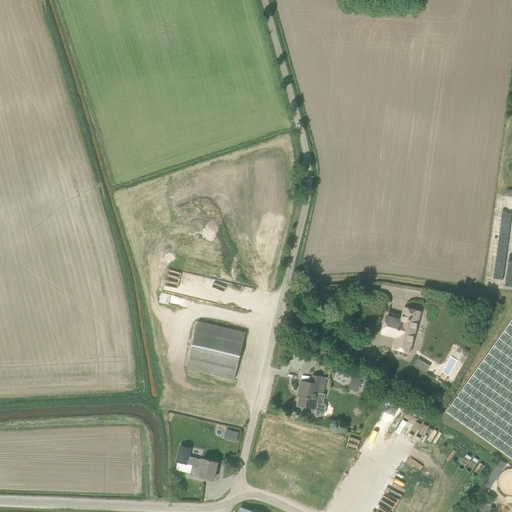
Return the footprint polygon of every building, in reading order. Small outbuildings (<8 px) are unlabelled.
[(396,338),(393,348),(409,353),(420,313),(404,308),(401,321),(387,317),(382,334),(396,338)] [(511,321),(446,412),(511,459),(511,321)] [(235,379),(246,333),(198,322),(187,368),(235,379)] [(415,365),(422,368),(425,362),(418,359),(415,365)] [(301,391),(298,406),(318,410),(317,415),(322,416),(326,414),(327,407),(324,403),(318,401),(319,394),(324,395),(327,378),(313,376),(312,384),(301,382),(299,391),(301,391)] [(354,377),(350,384),(359,388),(363,382),(354,377)] [(193,466),(190,475),(214,481),(218,463),(202,459),(202,460),(188,457),(190,449),(181,446),(177,462),(193,466)] [(484,482),(491,487),(497,479),(490,474),(484,482)] [(492,511),(494,509),(480,500),(472,511),(492,511)]
